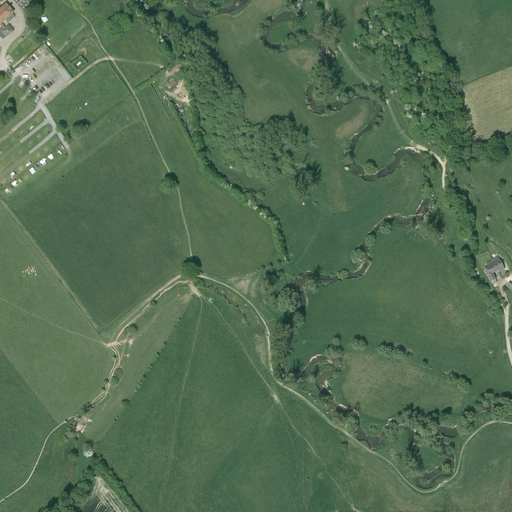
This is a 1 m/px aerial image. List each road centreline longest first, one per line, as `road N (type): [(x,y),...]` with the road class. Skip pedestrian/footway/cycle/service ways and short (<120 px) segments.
road 1 (track): [(0,200),(101,334),(115,328)]
road 2 (track): [(506,316),(474,268),(443,167)]
